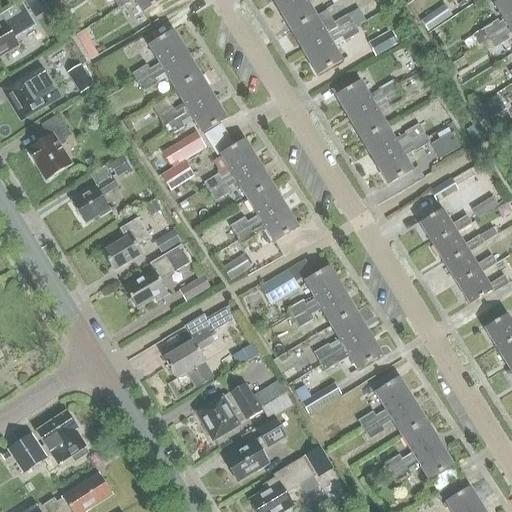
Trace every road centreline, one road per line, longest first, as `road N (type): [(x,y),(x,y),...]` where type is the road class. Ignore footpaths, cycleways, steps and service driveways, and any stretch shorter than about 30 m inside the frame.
road 1 (residential): [(511,466),(223,0)]
road 2 (tertiary): [(95,365),(0,205)]
road 3 (tertiary): [(187,511),(95,365)]
